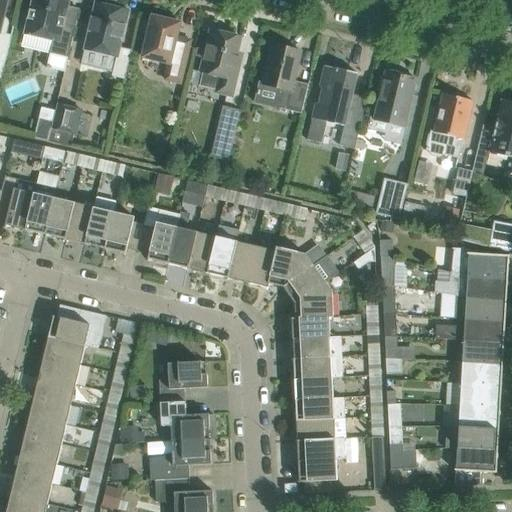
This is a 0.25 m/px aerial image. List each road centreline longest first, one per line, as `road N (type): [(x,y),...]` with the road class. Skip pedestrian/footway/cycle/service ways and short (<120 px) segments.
road 1 (residential): [(22,273),(238,330),(246,348),(257,511)]
road 2 (residential): [(511,48),(304,0)]
